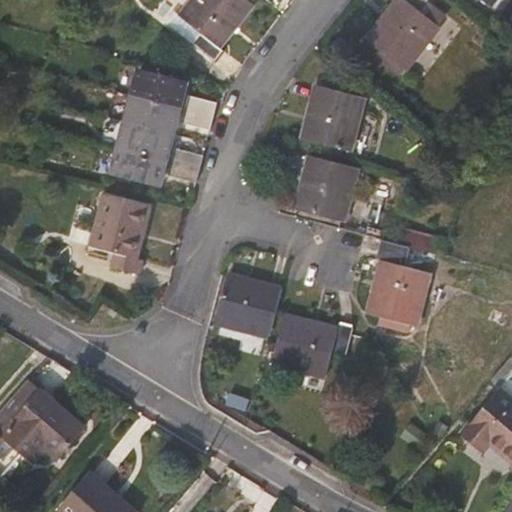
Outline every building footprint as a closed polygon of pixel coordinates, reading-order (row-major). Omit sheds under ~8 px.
[(200,34),(191,45),(215,63),(223,52),(219,49),(253,7),(245,0),(193,0),(179,17),(200,34)] [(428,2),(426,0),(399,0),(366,41),(406,72),(440,29),(420,13),(428,2)] [(498,0),(481,0),(492,8),(498,0)] [(181,110),(187,84),(138,71),(131,97),(181,110)] [(366,100),(315,87),(303,141),(353,153),(366,100)] [(174,135),(181,110),(131,97),(124,123),(174,135)] [(212,118),(216,105),(189,98),(185,111),(212,118)] [(212,118),(185,111),(182,124),(209,131),(212,118)] [(167,162),(174,135),(124,123),(118,150),(167,162)] [(160,188),(167,162),(118,150),(111,176),(160,188)] [(202,157),(175,151),(172,164),(199,170),(202,157)] [(358,171),(309,158),(296,211),(345,224),(358,171)] [(196,183),(199,170),(172,164),(169,176),(196,183)] [(151,207),(102,195),(88,248),(114,254),(111,268),(139,275),(142,261),(138,260),(151,207)] [(382,261),(369,316),(418,328),(431,274),(406,268),(411,249),(383,242),(378,261),(382,261)] [(282,289),(229,277),(217,326),(271,339),(282,289)] [(339,330),(286,317),(274,366),(326,379),(334,352),(346,355),(352,328),(340,325),(339,330)] [(511,376),(511,377),(461,434),(483,454),(491,445),(511,462),(511,376)] [(83,428),(31,383),(0,417),(0,451),(12,437),(39,461),(52,446),(61,453),(83,428)] [(141,511),(142,511),(94,470),(64,506),(70,511),(141,511)]
